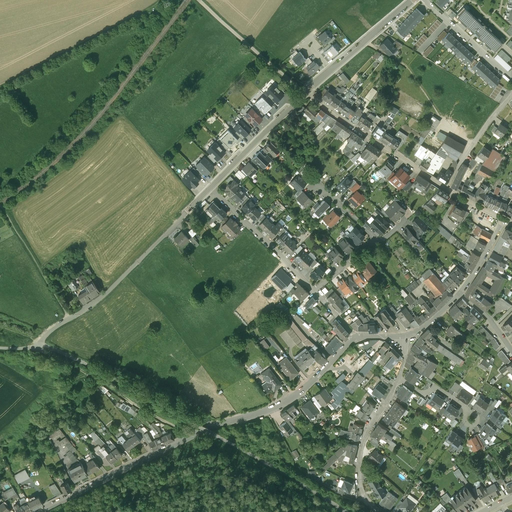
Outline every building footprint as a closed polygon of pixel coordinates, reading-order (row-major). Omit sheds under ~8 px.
[(356,10),(361,5),(357,1),(352,6),(356,10)] [(481,23),(463,7),(456,14),(455,16),(495,53),(503,44),(485,27),(486,26),(482,22),(481,23)] [(424,15),(416,8),(412,12),(420,19),(424,15)] [(450,16),(454,12),(450,8),(446,13),(450,16)] [(420,19),(412,12),(408,17),(416,24),(420,19)] [(416,24),(408,17),(404,21),(412,28),(416,24)] [(412,28),(404,21),(401,25),(408,32),(412,28)] [(408,32),(401,25),(397,29),(397,30),(404,36),(408,32)] [(404,36),(397,30),(395,32),(402,38),(404,36)] [(321,34),(317,37),(321,42),(322,42),(324,44),(326,42),(331,38),(325,32),(322,34),(321,34)] [(452,36),(449,32),(442,39),(445,43),(452,36)] [(331,38),(326,42),(328,44),(330,43),(335,39),(333,36),(331,38)] [(452,36),(445,43),(449,47),(456,39),(452,36)] [(393,53),(397,50),(392,44),(387,39),(380,45),(387,54),(390,51),(392,52),(393,53)] [(456,39),(449,47),(453,50),(460,43),(456,39)] [(392,44),(397,50),(402,45),(396,41),(392,44)] [(328,44),(323,49),(325,51),(332,46),(330,43),(328,44)] [(460,43),(453,50),(456,53),(463,46),(460,43)] [(325,51),(323,53),(329,59),(338,52),(332,45),(332,46),(325,51)] [(463,46),(456,53),(460,57),(467,49),(463,46)] [(467,49),(460,57),(463,60),(471,52),(467,49)] [(510,58),(501,49),(497,54),(506,62),(510,58)] [(378,64),(385,56),(378,51),(373,57),(377,60),(376,62),(378,64)] [(300,52),(292,58),(298,66),(304,61),(306,59),(303,56),(300,52)] [(471,52),(463,60),(467,64),(474,56),(471,52)] [(511,67),(506,62),(497,54),(493,58),(508,71),(511,67)] [(483,64),(479,60),(472,68),(476,72),(483,64)] [(315,63),(314,61),(306,67),(308,70),(307,70),(311,74),(320,67),(316,63),(315,63)] [(483,64),(476,72),(480,76),(487,68),(483,64)] [(487,68),(480,76),(484,79),(491,72),(487,68)] [(491,72),(484,79),(489,83),(496,76),(491,72)] [(496,76),(489,83),(493,87),(500,80),(496,76)] [(273,85),(266,92),(276,102),(283,95),(273,85)] [(340,89),(338,86),(335,88),(340,94),(346,89),(343,86),(340,89)] [(327,90),(321,97),(329,103),(334,97),(335,95),(327,90)] [(262,96),(255,103),(258,106),(264,113),(267,111),(266,110),(271,105),(262,96)] [(340,101),(334,97),(329,103),(336,107),(340,101)] [(345,104),(340,111),(345,114),(350,108),(354,102),(350,98),(349,99),(346,103),(345,104)] [(340,101),(336,107),(340,111),(345,104),(346,103),(344,102),(343,103),(340,101)] [(350,108),(345,114),(347,116),(350,118),(356,108),(358,106),(359,104),(357,103),(352,109),(350,108)] [(305,108),(303,111),(311,119),(315,115),(317,112),(309,104),(305,108)] [(303,111),(305,108),(302,106),(295,114),(298,117),(303,111)] [(356,108),(350,118),(355,121),(360,115),(357,113),(361,107),(358,106),(356,108)] [(391,106),(387,110),(395,115),(398,110),(391,106)] [(251,122),(255,126),(262,119),(260,117),(256,113),(252,109),(245,116),(251,122)] [(328,115),(320,109),(317,112),(315,115),(322,121),(328,115)] [(365,118),(361,125),(366,130),(371,123),(372,122),(375,117),(370,113),(369,113),(367,116),(365,118)] [(355,121),(361,125),(365,118),(360,114),(360,115),(355,121)] [(375,117),(372,122),(375,124),(380,118),(376,115),(375,117)] [(248,123),(249,124),(251,122),(245,116),(243,118),(248,123)] [(383,127),(386,129),(388,124),(392,119),(389,118),(383,127)] [(247,134),(251,130),(250,129),(246,125),(241,120),(234,128),(237,131),(239,133),(240,132),(244,136),(244,135),(246,133),(247,134)] [(343,126),(336,120),(333,124),(334,125),(331,128),(334,130),(334,131),(337,133),(336,133),(337,134),(343,126)] [(500,124),(497,128),(494,132),(501,137),(507,128),(500,124)] [(351,131),(343,126),(337,134),(338,135),(339,134),(342,136),(342,135),(345,138),(348,135),(351,131)] [(381,129),(377,126),(372,133),(376,136),(379,138),(384,131),(385,129),(386,129),(383,127),(381,129)] [(235,142),(238,140),(233,136),(228,130),(222,135),(224,137),(221,140),(223,142),(228,147),(229,148),(233,145),(232,144),(234,142),(235,142)] [(235,134),(241,139),(245,136),(244,135),(244,136),(240,132),(239,133),(237,131),(235,133),(235,134)] [(384,131),(379,138),(385,142),(390,135),(384,131)] [(358,136),(352,132),(347,139),(348,140),(350,141),(347,145),(347,144),(344,149),(347,151),(348,151),(358,136)] [(238,140),(235,142),(237,144),(241,139),(235,134),(233,136),(238,140)] [(441,145),(459,156),(465,146),(447,135),(441,145)] [(361,138),(358,136),(348,151),(350,152),(355,145),(358,147),(364,140),(362,138),(361,138)] [(271,142),(276,147),(278,145),(272,139),(270,141),(271,142)] [(395,139),(394,141),(391,139),(387,144),(390,146),(395,149),(400,142),(395,139)] [(430,163),(430,164),(431,165),(432,163),(438,167),(446,154),(438,149),(437,150),(424,140),(421,145),(425,147),(427,149),(427,148),(435,153),(432,157),(429,163),(430,163)] [(266,143),(265,145),(267,147),(265,149),(267,151),(273,157),(279,150),(276,147),(271,142),(269,144),(268,143),(266,143)] [(225,152),(215,143),(207,150),(210,154),(217,160),(225,152)] [(375,147),(369,143),(363,151),(363,150),(360,154),(365,158),(367,156),(375,147)] [(375,147),(367,156),(365,158),(364,159),(368,162),(373,157),(375,158),(381,151),(375,147)] [(427,149),(425,147),(422,151),(423,152),(419,156),(421,157),(427,153),(432,157),(435,153),(427,148),(427,149)] [(478,155),(485,159),(490,151),(484,147),(478,155)] [(482,164),(496,173),(506,158),(492,149),(490,151),(485,159),(482,164)] [(257,162),(263,168),(265,166),(264,164),(267,163),(269,162),(269,161),(264,157),(259,152),(257,154),(255,154),(255,156),(253,158),(257,162)] [(359,156),(360,154),(358,153),(357,153),(350,159),(353,161),(359,156)] [(217,160),(210,154),(207,156),(214,163),(217,160)] [(267,154),(264,157),(269,161),(269,162),(270,163),(273,160),(267,154)] [(214,167),(204,157),(196,166),(197,168),(203,173),(204,172),(206,174),(207,174),(214,167)] [(472,158),(469,163),(474,167),(477,162),(472,158)] [(394,166),(387,160),(378,169),(384,175),(383,176),(384,177),(388,172),(394,166)] [(426,162),(422,160),(418,166),(425,170),(430,164),(430,163),(429,163),(426,161),(426,162)] [(248,175),(250,177),(250,176),(252,178),(254,178),(255,176),(255,175),(254,173),(256,171),(256,170),(251,165),(251,164),(250,164),(248,163),(242,169),(248,175)] [(430,164),(425,170),(433,175),(438,167),(432,163),(431,165),(430,164)] [(458,170),(464,173),(467,167),(467,166),(463,164),(462,164),(458,170)] [(484,189),(487,185),(491,180),(494,176),(496,173),(482,164),(478,170),(474,177),(483,182),(480,186),(484,189)] [(445,175),(440,172),(436,177),(446,184),(455,167),(451,165),(445,175)] [(299,173),(303,176),(307,171),(302,166),(297,171),(299,173)] [(200,174),(195,170),(193,168),(190,171),(197,177),(200,174)] [(395,174),(391,178),(395,182),(405,172),(403,170),(402,170),(400,168),(395,174)] [(245,176),(240,171),(239,170),(234,174),(239,179),(241,177),(243,179),(245,176)] [(451,186),(456,190),(459,184),(464,173),(458,170),(451,186)] [(190,171),(182,179),(190,188),(192,185),(194,187),(198,183),(197,181),(199,179),(197,177),(190,171)] [(387,178),(390,175),(388,172),(384,177),(383,176),(379,181),(382,183),(387,178)] [(391,178),(395,174),(393,172),(390,175),(387,178),(389,180),(391,178)] [(405,172),(395,182),(399,186),(399,187),(403,182),(408,177),(406,174),(407,174),(405,172)] [(298,191),(300,189),(306,182),(301,178),(303,176),(299,173),(290,183),(298,191)] [(422,178),(418,176),(418,175),(415,179),(416,179),(413,184),(416,186),(418,183),(422,185),(423,184),(424,185),(427,181),(423,179),(422,178)] [(346,177),(336,187),(342,192),(348,185),(351,182),(346,177)] [(230,196),(239,188),(236,185),(237,184),(233,180),(230,184),(229,184),(228,184),(226,185),(226,187),(227,187),(224,190),(230,196)] [(405,190),(412,184),(409,181),(405,185),(402,187),(405,190)] [(466,189),(471,192),(473,188),(476,183),(473,182),(472,183),(471,182),(472,182),(471,181),(467,188),(466,189)] [(355,182),(350,187),(351,188),(350,189),(354,192),(359,186),(355,182)] [(402,187),(405,185),(403,182),(399,187),(399,186),(397,188),(399,191),(402,187)] [(467,188),(459,184),(456,190),(471,198),(475,194),(471,192),(466,189),(467,188)] [(475,194),(471,198),(475,200),(476,199),(482,202),(490,190),(487,188),(488,186),(487,185),(484,189),(480,186),(475,194)] [(245,193),(239,188),(230,196),(233,199),(233,198),(236,202),(238,200),(244,194),(245,193)] [(449,195),(438,188),(431,198),(434,201),(436,199),(435,198),(436,197),(444,202),(449,195)] [(356,191),(348,199),(356,206),(363,198),(356,191)] [(297,202),(300,205),(302,204),(306,207),(312,201),(302,192),(298,196),(296,198),(299,201),(297,202)] [(238,200),(241,203),(247,197),(244,194),(238,200)] [(490,196),(486,204),(488,206),(489,206),(491,207),(496,199),(490,196)] [(496,199),(491,207),(497,210),(503,198),(499,196),(498,200),(496,199)] [(241,203),(243,205),(249,199),(247,197),(241,203)] [(402,202),(394,197),(392,199),(395,201),(399,205),(402,202)] [(432,203),(434,201),(431,198),(428,201),(431,204),(428,208),(435,215),(439,209),(437,208),(437,209),(432,205),(433,204),(432,203)] [(503,198),(497,210),(503,212),(509,200),(507,199),(503,198)] [(247,213),(254,207),(255,205),(254,203),(254,202),(252,200),(250,199),(249,199),(243,205),(241,207),(247,213)] [(325,211),(325,210),(327,208),(328,208),(330,206),(329,205),(325,200),(324,201),(323,200),(320,204),(315,209),(315,210),(314,211),(319,216),(320,215),(321,216),(325,211)] [(395,201),(390,206),(400,216),(405,210),(399,205),(395,201)] [(213,202),(210,205),(205,210),(206,210),(208,212),(209,211),(213,216),(215,214),(220,209),(213,202)] [(465,211),(454,205),(450,213),(457,217),(456,218),(460,220),(462,216),(465,211)] [(385,212),(389,216),(395,221),(400,216),(390,206),(385,212)] [(258,215),(259,214),(259,212),(254,207),(247,213),(254,220),(254,219),(258,215)] [(221,208),(220,209),(215,214),(217,216),(219,219),(220,218),(220,219),(226,213),(221,208)] [(379,214),(382,217),(384,214),(381,212),(378,208),(375,211),(379,215),(379,214)] [(381,212),(384,214),(387,218),(389,216),(385,212),(383,209),(381,212)] [(325,220),(332,226),(335,222),(335,223),(338,220),(337,220),(339,217),(333,212),(329,216),(325,220)] [(215,214),(213,216),(207,222),(209,225),(213,221),(213,222),(217,218),(218,220),(219,219),(217,216),(215,214)] [(379,215),(374,219),(385,229),(389,224),(382,217),(379,214),(379,215)] [(264,230),(271,223),(267,220),(268,219),(265,216),(261,221),(261,222),(259,224),(264,230)] [(284,216),(279,220),(283,224),(288,220),(284,216)] [(416,229),(420,234),(427,227),(423,222),(422,223),(417,217),(412,222),(415,225),(413,226),(416,229)] [(224,224),(221,226),(231,236),(233,234),(238,229),(240,228),(236,224),(237,223),(234,220),(233,221),(230,218),(228,219),(224,224)] [(371,226),(370,224),(365,219),(362,222),(369,228),(371,226)] [(370,224),(371,226),(380,234),(385,229),(374,219),(370,224)] [(277,230),(281,226),(277,222),(274,225),(271,223),(264,230),(271,236),(277,230)] [(434,228),(448,240),(452,235),(438,223),(434,228)] [(280,236),(283,232),(284,232),(286,230),(283,228),(279,232),(277,233),(280,236)] [(351,235),(357,241),(359,241),(360,242),(362,240),(361,239),(364,237),(362,234),(362,233),(360,231),(359,231),(359,232),(355,228),(349,233),(351,235)] [(407,228),(402,233),(412,243),(417,239),(411,233),(407,228)] [(511,230),(507,228),(505,229),(501,236),(505,238),(504,239),(509,242),(511,237),(511,230)] [(416,229),(411,233),(417,239),(417,240),(420,237),(418,235),(420,234),(416,229)] [(491,234),(481,229),(478,235),(488,241),(491,234)] [(187,236),(182,231),(174,238),(181,246),(189,239),(189,238),(187,236)] [(282,246),(289,238),(290,238),(284,232),(283,232),(280,236),(275,240),(282,246)] [(190,233),(187,236),(189,238),(189,239),(191,241),(191,240),(197,246),(199,244),(190,233)] [(344,237),(348,242),(351,239),(348,237),(344,233),(342,236),(343,238),(344,237)] [(348,237),(351,239),(354,243),(357,241),(351,235),(348,237)] [(505,238),(501,236),(492,251),(502,256),(508,246),(511,247),(511,243),(509,242),(504,239),(505,238)] [(338,243),(347,253),(349,253),(350,252),(350,250),(353,247),(348,242),(344,237),(343,238),(338,243)] [(288,253),(289,252),(294,247),(296,245),(294,243),(295,243),(295,241),(293,240),(292,240),(291,240),(289,238),(282,246),(288,253)] [(485,244),(478,240),(476,238),(472,245),(482,250),(485,244)] [(328,253),(328,254),(332,258),(336,262),(342,256),(334,248),(328,253)] [(294,258),(299,263),(308,255),(302,250),(294,258)] [(472,252),(468,259),(471,261),(475,263),(479,256),(472,252)] [(488,259),(497,264),(499,260),(501,257),(492,252),(488,259)] [(308,255),(299,263),(304,268),(308,264),(312,259),(308,255)] [(312,259),(308,264),(312,267),(317,262),(313,258),(312,259)] [(489,269),(492,271),(495,266),(498,267),(500,265),(497,264),(488,259),(484,266),(489,269)] [(317,262),(312,267),(312,268),(314,270),(318,266),(320,264),(318,261),(317,262)] [(469,265),(466,262),(464,266),(467,268),(466,270),(471,272),(476,263),(475,263),(471,261),(469,265)] [(364,272),(367,276),(368,276),(371,274),(372,274),(376,271),(368,262),(361,268),(364,272)] [(322,275),(324,272),(318,266),(314,270),(310,274),(310,275),(312,277),(313,277),(316,280),(319,277),(320,278),(321,278),(322,277),(322,275)] [(474,280),(478,283),(478,282),(478,283),(485,273),(487,274),(489,269),(484,266),(483,266),(474,280)] [(328,267),(324,272),(328,276),(332,271),(328,267)] [(457,267),(450,275),(457,282),(465,274),(461,271),(457,267)] [(438,296),(444,303),(452,295),(449,291),(442,283),(437,277),(434,274),(429,268),(421,275),(425,279),(423,281),(437,297),(438,296)] [(283,288),(290,282),(291,280),(287,276),(287,277),(285,275),(286,274),(280,269),(271,278),(282,289),(283,288)] [(493,292),(498,295),(506,278),(492,271),(489,269),(487,274),(495,278),(494,280),(497,281),(491,291),(493,292)] [(356,272),(351,275),(360,287),(365,283),(359,276),(356,272)] [(368,276),(367,276),(364,272),(361,274),(367,281),(370,278),(368,276)] [(359,276),(365,283),(367,281),(361,274),(359,276)] [(351,275),(344,281),(351,290),(353,292),(360,287),(351,275)] [(442,283),(449,291),(457,282),(450,275),(449,275),(442,283)] [(65,281),(71,289),(77,285),(71,277),(65,281)] [(92,281),(90,283),(87,279),(85,280),(84,278),(81,280),(84,285),(85,287),(87,290),(89,293),(91,297),(97,293),(95,290),(97,289),(92,281)] [(346,294),(351,290),(344,281),(343,279),(337,283),(340,287),(346,294)] [(415,281),(405,288),(409,293),(419,285),(415,281)] [(292,288),(294,286),(290,282),(283,288),(288,292),(292,288)] [(475,287),(486,294),(490,296),(493,292),(491,291),(489,290),(478,283),(478,282),(478,283),(475,286),(475,287)] [(308,293),(300,285),(294,292),(302,300),(302,299),(307,294),(308,293)] [(346,294),(340,287),(336,290),(341,295),(342,297),(346,294)] [(473,290),(469,287),(464,295),(469,299),(482,309),(485,305),(481,301),(472,294),(473,290)] [(331,289),(325,294),(328,297),(334,292),(331,289)] [(87,290),(80,295),(80,296),(79,296),(83,302),(84,301),(82,298),(89,293),(87,290)] [(409,305),(414,302),(403,290),(399,292),(406,300),(409,305)] [(334,292),(328,297),(332,303),(339,297),(334,292)] [(434,305),(438,309),(444,303),(438,296),(437,297),(434,299),(433,298),(434,297),(430,292),(427,295),(429,297),(428,298),(429,298),(434,305)] [(494,301),(507,310),(511,305),(498,296),(494,301)] [(311,308),(309,307),(316,301),(312,297),(303,307),(307,311),(311,308)] [(339,297),(332,303),(339,310),(343,307),(345,305),(342,303),(341,302),(342,301),(339,297)] [(419,303),(421,305),(424,302),(421,298),(417,301),(415,301),(414,302),(409,305),(412,308),(417,304),(419,303)] [(455,304),(465,314),(466,316),(470,313),(468,311),(466,309),(464,307),(466,306),(465,306),(467,304),(462,298),(455,304)] [(485,311),(488,308),(492,304),(483,298),(481,301),(485,305),(482,309),(485,311)] [(427,312),(426,312),(430,316),(438,309),(434,305),(430,309),(424,302),(421,305),(421,306),(427,312)] [(455,304),(448,311),(455,318),(457,317),(458,318),(461,316),(459,314),(460,313),(463,316),(465,314),(455,304)] [(392,306),(389,309),(396,317),(399,315),(398,315),(397,313),(392,306)] [(312,310),(317,315),(321,312),(315,307),(312,310)] [(401,310),(401,313),(398,315),(399,315),(405,324),(413,317),(405,307),(401,310)] [(468,311),(470,313),(466,316),(465,314),(463,316),(471,324),(475,319),(476,321),(482,316),(473,307),(468,311)] [(381,313),(390,325),(395,321),(389,314),(386,310),(385,310),(381,313)] [(355,329),(358,329),(358,327),(363,327),(363,324),(362,324),(353,312),(349,315),(353,322),(351,324),(355,329)] [(414,318),(413,318),(419,325),(426,319),(430,316),(426,312),(423,315),(422,314),(418,318),(417,316),(416,316),(414,318)] [(381,313),(376,317),(379,321),(385,329),(390,325),(381,313)] [(363,324),(368,323),(368,332),(378,332),(378,331),(377,326),(375,326),(375,323),(369,323),(365,318),(364,318),(361,314),(357,317),(362,324),(363,324)] [(511,317),(511,316),(503,325),(511,334),(511,317)] [(348,337),(349,335),(336,320),(332,323),(335,327),(333,329),(345,341),(348,337)] [(368,323),(363,324),(363,327),(358,327),(358,329),(358,332),(368,332),(368,323)] [(461,334),(450,325),(446,331),(452,335),(454,332),(457,334),(459,336),(460,336),(461,334)] [(481,325),(477,330),(490,342),(488,343),(495,350),(500,346),(496,342),(496,341),(481,325)] [(286,331),(297,345),(301,341),(290,327),(286,331)] [(424,340),(425,341),(431,345),(433,341),(427,337),(431,333),(428,330),(420,337),(424,340)] [(329,344),(336,350),(343,343),(336,336),(334,338),(333,336),(330,339),(327,342),(329,344)] [(420,337),(415,343),(423,349),(425,347),(426,346),(423,344),(425,341),(424,340),(420,337)] [(263,338),(258,343),(264,350),(269,346),(263,338)] [(307,349),(309,351),(314,345),(307,339),(303,343),(307,349)] [(433,341),(431,345),(433,348),(439,352),(440,353),(441,351),(440,351),(442,348),(433,341)] [(386,342),(385,342),(381,347),(381,348),(378,352),(381,355),(389,345),(386,342)] [(332,354),(336,350),(329,344),(325,348),(332,354)] [(411,349),(416,353),(419,354),(422,349),(414,344),(411,349)] [(316,360),(318,357),(315,351),(317,348),(314,345),(309,351),(316,360)] [(391,364),(395,360),(397,362),(401,357),(392,348),(389,352),(393,356),(388,361),(391,364)] [(303,370),(316,360),(309,351),(307,349),(294,359),(303,370)] [(411,349),(407,360),(412,363),(414,364),(416,359),(419,361),(422,356),(416,353),(411,349)] [(499,352),(497,354),(505,365),(510,361),(501,350),(499,352)] [(373,359),(372,362),(374,364),(380,357),(381,356),(381,355),(378,352),(373,359)] [(318,357),(316,360),(322,365),(327,360),(321,355),(318,357)] [(422,356),(419,361),(424,363),(418,371),(427,377),(428,376),(430,379),(435,373),(432,371),(437,364),(427,359),(422,356)] [(291,379),(298,374),(289,363),(288,364),(284,359),(278,364),(286,375),(288,374),(291,379)] [(364,377),(374,364),(372,362),(369,359),(358,372),(364,377)] [(486,370),(490,363),(482,359),(478,366),(486,370)] [(388,368),(391,364),(388,361),(383,368),(386,370),(388,368)] [(511,361),(511,362),(510,361),(505,365),(503,367),(505,370),(508,368),(511,372),(511,370),(511,361)] [(408,373),(418,380),(421,375),(411,368),(408,373)] [(266,394),(272,390),(274,392),(282,386),(269,369),(261,375),(267,384),(261,388),(266,394)] [(352,394),(364,377),(358,372),(347,387),(350,389),(348,392),(352,394)] [(406,376),(404,378),(414,385),(418,380),(408,373),(407,372),(405,375),(406,376)] [(335,381),(338,385),(341,383),(347,377),(343,373),(335,381)] [(450,389),(454,391),(459,385),(455,382),(450,389)] [(348,392),(350,389),(347,387),(341,383),(338,385),(331,392),(337,400),(339,403),(348,392)] [(377,395),(376,396),(379,399),(385,391),(378,385),(373,391),(377,395)] [(458,394),(462,389),(463,388),(459,385),(454,391),(458,394)] [(413,393),(403,386),(402,388),(400,391),(410,398),(413,393)] [(314,396),(321,406),(332,399),(324,389),(314,396)] [(366,393),(373,400),(376,396),(377,395),(373,391),(370,389),(366,393)] [(463,399),(463,400),(462,401),(467,404),(472,396),(462,389),(458,394),(457,397),(460,399),(461,398),(463,399)] [(410,398),(400,391),(398,394),(396,395),(402,400),(406,402),(410,398)] [(434,393),(427,403),(432,407),(440,396),(437,394),(436,395),(434,393)] [(440,396),(432,407),(437,410),(444,400),(442,399),(443,398),(440,396)] [(474,408),(477,410),(484,400),(483,400),(479,397),(476,400),(472,406),(474,407),(474,408)] [(484,400),(477,410),(479,412),(480,411),(482,413),(487,406),(489,403),(484,399),(483,400),(484,400)] [(327,406),(332,413),(339,403),(337,400),(329,406),(329,405),(327,406)] [(362,409),(369,414),(375,406),(367,400),(362,409)] [(301,408),(310,420),(314,417),(313,415),(317,412),(310,401),(306,403),(307,404),(301,408)] [(395,402),(392,407),(402,414),(405,409),(395,402)] [(118,403),(116,406),(133,415),(135,412),(131,409),(132,408),(127,405),(126,406),(123,403),(122,405),(118,403)] [(449,404),(445,409),(443,413),(447,416),(454,406),(451,404),(451,405),(449,404)] [(290,417),(292,420),(294,418),(293,416),(294,415),(292,412),(296,409),(294,406),(286,411),(290,417)] [(457,408),(454,406),(447,416),(447,417),(451,420),(458,410),(457,409),(457,408)] [(392,407),(389,411),(399,418),(402,414),(392,407)] [(356,415),(365,421),(369,414),(362,409),(361,408),(356,415)] [(506,416),(496,409),(495,411),(493,414),(503,421),(506,416)] [(286,424),(288,427),(291,425),(292,424),(291,421),(292,420),(290,417),(286,411),(281,415),(287,423),(286,424)] [(389,411),(386,414),(396,421),(399,418),(389,411)] [(386,414),(383,419),(393,426),(396,421),(386,414)] [(503,421),(493,414),(491,416),(489,418),(496,423),(499,425),(503,421)] [(484,425),(482,428),(493,435),(496,430),(492,427),(486,423),(485,425),(484,425)] [(286,424),(279,429),(286,438),(292,433),(288,427),(286,424)] [(352,433),(360,435),(363,426),(353,424),(351,432),(352,433)] [(375,429),(385,436),(390,440),(392,437),(386,433),(386,434),(384,433),(386,429),(378,424),(375,429)] [(57,427),(47,434),(49,440),(61,432),(57,427)] [(493,435),(482,428),(480,431),(481,431),(480,433),(489,440),(493,435)] [(139,429),(135,433),(142,441),(144,443),(147,442),(144,435),(140,430),(139,429)] [(372,440),(377,443),(380,439),(381,439),(382,439),(385,436),(375,429),(370,436),(373,438),(372,440)] [(391,429),(389,432),(399,439),(401,436),(397,433),(391,429)] [(457,434),(452,430),(445,440),(450,443),(457,434)] [(343,436),(349,438),(351,438),(351,439),(354,440),(359,441),(360,435),(352,433),(351,432),(344,432),(343,436)] [(155,442),(152,443),(147,433),(144,435),(147,442),(153,453),(159,450),(155,442)] [(458,433),(457,434),(450,443),(458,449),(461,445),(461,444),(461,443),(459,441),(462,438),(462,437),(461,436),(461,435),(458,433)] [(95,434),(90,438),(98,447),(101,450),(106,447),(95,434)] [(166,436),(163,438),(161,434),(158,435),(164,447),(170,444),(166,436)] [(166,436),(170,444),(175,442),(171,434),(166,436)] [(164,447),(158,435),(156,436),(158,440),(155,442),(159,450),(164,447)] [(140,442),(136,436),(133,438),(129,441),(134,447),(140,442)] [(390,440),(385,436),(382,439),(391,445),(391,444),(395,447),(396,444),(390,440)] [(474,437),(468,440),(473,450),(480,447),(478,444),(474,437)] [(58,441),(56,443),(61,450),(66,446),(70,443),(66,439),(60,443),(58,441)] [(372,440),(370,443),(377,449),(380,445),(377,443),(372,440)] [(125,444),(123,446),(127,452),(134,447),(129,441),(125,444)] [(347,451),(356,453),(357,447),(354,446),(344,444),(343,450),(347,451)] [(98,447),(93,450),(102,461),(105,458),(104,456),(101,457),(97,453),(101,450),(98,447)] [(106,447),(97,453),(101,457),(104,456),(102,454),(105,451),(108,449),(106,447)] [(119,453),(116,450),(112,453),(111,454),(117,461),(122,457),(119,453)] [(356,453),(347,451),(342,456),(350,458),(350,459),(349,459),(348,463),(353,464),(356,453)] [(375,451),(369,459),(377,465),(383,458),(375,451)] [(292,455),(295,461),(300,458),(297,452),(292,455)] [(76,461),(70,453),(66,455),(73,464),(76,461)] [(117,461),(111,454),(109,456),(105,458),(111,465),(117,461)] [(93,462),(87,464),(88,468),(92,475),(100,471),(93,462)] [(80,466),(68,472),(74,484),(86,478),(80,466)] [(88,468),(84,470),(87,477),(92,475),(88,468)] [(458,468),(453,472),(458,478),(462,474),(458,468)] [(19,477),(16,479),(18,484),(29,478),(25,470),(18,474),(19,477)] [(316,473),(308,474),(309,482),(316,482),(316,473)] [(502,477),(497,480),(499,485),(505,482),(502,477)] [(382,497),(386,495),(376,479),(369,483),(374,492),(373,492),(377,499),(381,496),(382,497)] [(344,482),(341,490),(349,494),(352,486),(344,482)] [(63,485),(63,486),(60,487),(64,496),(71,492),(67,483),(63,485)] [(49,486),(54,499),(60,497),(56,484),(49,486)] [(491,486),(486,488),(491,497),(495,495),(495,494),(499,492),(495,484),(491,486)] [(481,485),(476,488),(479,494),(483,501),(491,497),(486,488),(486,487),(483,489),(481,485)] [(459,493),(468,506),(476,501),(473,496),(470,492),(469,492),(466,488),(459,493)] [(386,495),(379,504),(389,511),(398,499),(388,492),(386,495)] [(451,499),(447,492),(440,497),(447,503),(451,499)] [(457,508),(460,511),(468,506),(459,493),(451,499),(454,503),(454,505),(456,507),(457,508)] [(15,494),(9,499),(11,503),(18,499),(15,494)] [(407,497),(403,502),(399,507),(399,508),(405,511),(409,511),(415,503),(407,497)] [(38,498),(28,504),(29,504),(33,511),(39,508),(37,504),(40,502),(38,498)] [(399,507),(403,502),(400,500),(393,510),(395,511),(399,508),(399,507)] [(10,511),(12,511),(5,503),(0,507),(0,511),(10,511)]
